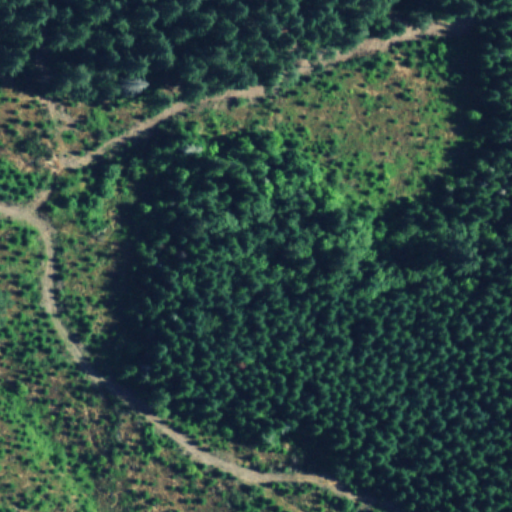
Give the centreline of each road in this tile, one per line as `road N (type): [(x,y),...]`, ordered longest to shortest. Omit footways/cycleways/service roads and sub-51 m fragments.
road 1 (track): [(0,203),(37,224),(42,313),(71,360),(222,462),(258,477),(293,472),(337,485),(390,511)]
road 2 (track): [(63,159),(152,120),(259,94),(318,59),(511,0)]
road 3 (track): [(22,214),(63,159),(37,56)]
